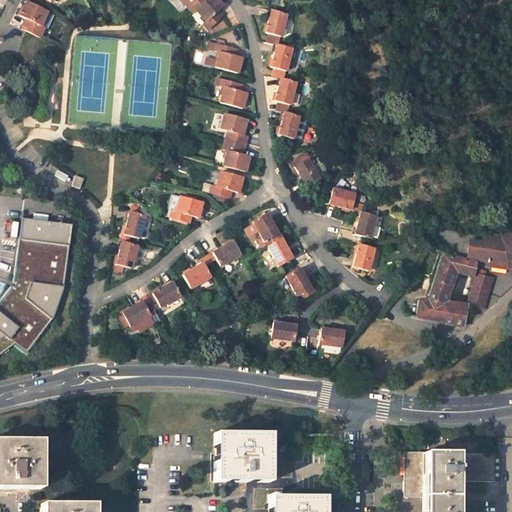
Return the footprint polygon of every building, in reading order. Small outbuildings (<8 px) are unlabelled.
[(194,11),(205,0),(188,0),(183,5),(192,13),(194,11)] [(223,6),(216,0),(205,0),(194,11),(206,23),(203,26),(208,31),(223,16),(218,11),(223,6)] [(47,12),(26,2),(19,16),(25,20),(21,29),(40,38),(44,28),(40,26),(47,12)] [(286,14),(270,10),(264,34),(267,34),(279,38),(280,38),(286,14)] [(277,45),(279,38),(267,34),(265,42),(276,46),(277,46),(277,45)] [(235,49),(215,44),(213,51),(218,52),(214,68),(237,74),(241,58),(234,56),(235,49)] [(285,72),(291,49),(277,45),(277,46),(276,46),(270,68),(272,69),(285,72)] [(283,79),(285,72),(272,69),(270,76),(279,79),(283,80),(283,79)] [(240,85),(220,79),(218,87),(223,89),(219,104),(242,110),(246,93),(239,92),(240,85)] [(288,106),(289,106),(295,83),(283,79),(283,80),(279,79),(273,101),(276,102),(288,106)] [(283,114),(286,114),(288,106),(276,102),(273,111),(283,114)] [(292,140),(299,117),(287,113),(287,115),(286,114),(283,114),(276,135),(280,137),(292,140)] [(246,120),(223,114),(219,130),(226,132),(225,138),(235,141),(245,144),(246,136),(242,135),(246,120)] [(277,145),(290,148),(292,140),(280,137),(277,145)] [(226,152),(222,166),(244,173),(249,156),(242,155),(243,148),(234,146),(223,143),(222,150),(226,152)] [(287,163),(290,169),(293,167),(306,160),(309,158),(306,153),(287,163)] [(306,160),(293,167),(305,188),(318,180),(317,177),(325,172),(321,165),(318,163),(311,167),(306,160)] [(210,186),(209,194),(216,196),(228,199),(230,192),(238,194),(242,178),(219,172),(215,188),(210,186)] [(84,179),(74,176),(71,187),(80,189),(84,179)] [(354,195),(331,189),(327,204),(350,210),(353,202),(354,195)] [(202,202),(179,197),(172,195),(168,211),(170,211),(168,218),(189,224),(190,217),(198,219),(202,202)] [(476,209),(478,207),(479,206),(479,203),(479,202),(478,199),(477,198),(468,209),(469,209),(473,210),(476,209)] [(360,211),(362,206),(353,202),(350,210),(357,212),(360,211)] [(144,216),(129,212),(123,235),(138,239),(144,216)] [(375,217),(360,213),(354,235),(369,239),(375,217)] [(264,214),(252,222),(263,242),(270,238),(276,235),(264,214)] [(13,291),(0,309),(0,359),(3,362),(22,349),(32,357),(58,325),(68,290),(73,225),(21,218),(21,247),(18,291),(13,291)] [(507,270),(511,267),(511,227),(501,232),(482,230),(481,239),(470,238),(467,258),(477,261),(476,265),(507,270)] [(278,267),(291,259),(279,238),(272,242),(265,246),(278,267)] [(231,241),(211,253),(215,260),(219,267),(239,255),(231,241)] [(136,246),(121,242),(115,265),(116,265),(123,267),(130,269),(136,246)] [(352,268),(366,272),(373,247),(367,246),(358,244),(352,268)] [(474,272),(477,261),(467,258),(442,251),(427,299),(420,298),(415,314),(459,322),(464,303),(443,299),(454,267),(474,272)] [(215,260),(211,253),(205,257),(209,264),(215,260)] [(205,257),(199,260),(202,264),(204,267),(209,264),(205,257)] [(202,264),(181,276),(189,289),(210,277),(204,267),(202,264)] [(116,265),(114,273),(121,275),(123,267),(116,265)] [(476,265),(474,272),(464,303),(483,309),(495,271),(486,268),(476,265)] [(298,268),(284,276),(296,297),(297,297),(310,289),(298,268)] [(171,283),(151,295),(156,304),(159,308),(179,296),(171,283)] [(297,297),(299,301),(315,292),(312,288),(310,289),(297,297)] [(151,295),(149,292),(144,295),(151,307),(156,304),(151,295)] [(141,301),(146,310),(151,307),(144,295),(139,298),(141,301)] [(141,301),(120,314),(128,327),(149,316),(146,310),(141,301)] [(271,322),(269,338),(293,341),(294,335),(293,335),(294,326),(271,322)] [(341,348),(343,332),(319,329),(318,338),(317,345),(341,348)] [(40,431),(0,430),(0,479),(40,480),(40,431)] [(209,432),(209,481),(261,482),(261,432),(209,432)] [(402,502),(424,501),(423,511),(458,511),(459,488),(459,483),(486,482),(501,482),(501,456),(456,455),(401,456),(402,502)] [(38,511),(93,511),(94,495),(39,494),(38,511)] [(260,495),(260,511),(313,511),(314,495),(260,495)]
